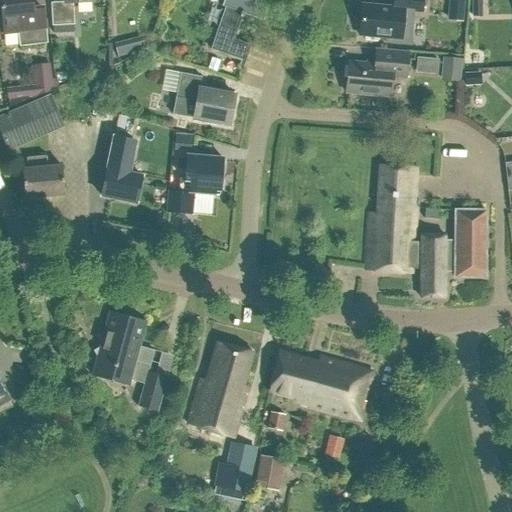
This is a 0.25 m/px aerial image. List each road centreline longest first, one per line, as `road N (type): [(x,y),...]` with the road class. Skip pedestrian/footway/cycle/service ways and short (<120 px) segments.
road 1 (residential): [(240,291),(257,144),(303,0)]
road 2 (unclassified): [(240,291),(100,257),(35,259),(0,274)]
road 3 (unclassified): [(462,324),(384,323),(240,291)]
road 4 (residential): [(502,511),(462,324)]
